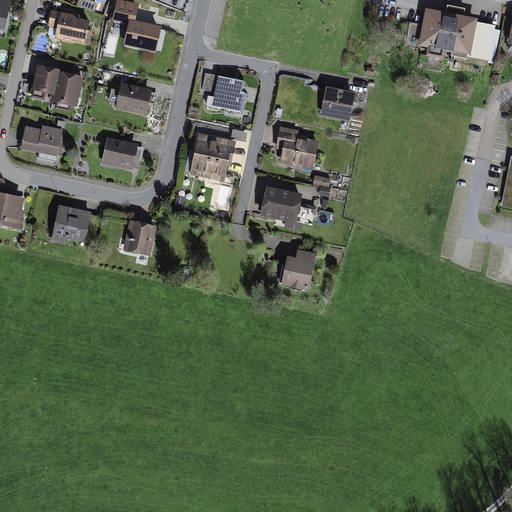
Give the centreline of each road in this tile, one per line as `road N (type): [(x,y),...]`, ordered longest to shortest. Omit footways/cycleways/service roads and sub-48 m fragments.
road 1 (unclassified): [(0,172),(122,199),(157,190),(193,52)]
road 2 (unclassified): [(193,52),(265,67),(269,75),(239,221)]
road 3 (residential): [(511,89),(494,96),(467,220),(479,234),(511,240)]
road 4 (residential): [(32,0),(0,153)]
